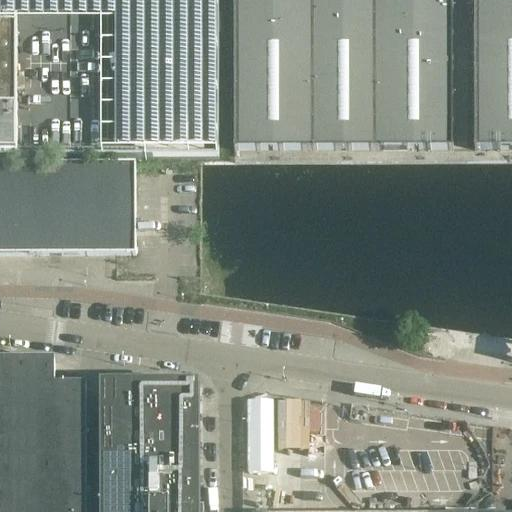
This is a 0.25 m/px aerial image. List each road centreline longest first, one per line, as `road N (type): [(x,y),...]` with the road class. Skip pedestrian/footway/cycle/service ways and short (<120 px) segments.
road 1 (unclassified): [(511,401),(229,359)]
road 2 (unclassified): [(229,359),(0,325)]
road 3 (unclassified): [(230,511),(229,359)]
